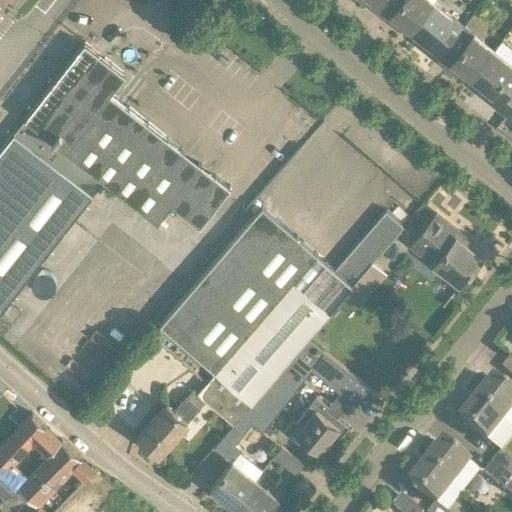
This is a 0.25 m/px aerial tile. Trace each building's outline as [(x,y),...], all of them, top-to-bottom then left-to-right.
[(361,0),(376,12),(385,0),(361,0)] [(433,0),(385,0),(376,12),(397,28),(401,22),(412,30),(435,1),(433,0)] [(435,1),(412,30),(422,37),(417,44),(437,60),(465,24),(435,1)] [(472,77),(495,48),(465,24),(437,60),(458,76),(462,70),(472,77)] [(0,311),(104,179),(158,222),(173,202),(201,225),(231,187),(125,103),(111,93),(127,73),(103,55),(86,41),(0,150),(0,311)] [(497,107),(511,88),(511,61),(495,48),(472,77),(482,85),(478,92),(497,107)] [(511,88),(497,107),(508,115),(511,109),(511,88)] [(217,371),(207,382),(243,412),(260,392),(307,337),(309,338),(344,293),(346,294),(357,281),(374,261),(404,224),(386,209),(335,267),(263,206),(161,323),(217,371)] [(461,284),(467,276),(484,254),(470,243),(472,240),(437,212),(411,245),(461,284)] [(388,273),(374,261),(357,281),(371,293),(388,273)] [(371,293),(357,281),(346,294),(360,306),(371,293)] [(340,390),(331,401),(342,410),(350,399),(357,404),(370,386),(309,338),(307,337),(260,392),(280,409),(312,369),(340,390)] [(503,370),(511,377),(511,359),(503,370)] [(506,425),(511,417),(511,395),(494,381),(477,402),(506,425)] [(160,453),(189,420),(207,400),(234,424),(242,415),(241,414),(243,412),(207,382),(199,392),(194,387),(176,408),(169,402),(141,432),(160,453)] [(241,414),(242,415),(252,423),(253,421),(264,430),(280,409),(260,392),(243,412),(241,414)] [(342,410),(331,401),(329,404),(317,395),(297,421),(293,418),(284,431),(299,442),(303,436),(314,444),(310,450),(322,460),(331,448),(325,443),(334,431),(340,436),(349,425),(337,416),(342,410)] [(461,422),(490,445),(506,425),(477,402),(461,422)] [(0,500),(4,497),(5,498),(17,486),(24,479),(11,467),(33,443),(46,455),(61,439),(32,413),(0,448),(0,500)] [(212,488),(234,505),(262,469),(240,452),(242,448),(236,443),(252,423),(242,415),(234,424),(215,446),(233,460),(212,488)] [(24,479),(17,486),(39,506),(73,467),(87,479),(96,469),(61,439),(46,455),(24,479)] [(297,473),(305,463),(283,445),(275,456),(297,473)] [(444,445),(427,466),(456,488),(473,468),(444,445)] [(511,463),(501,455),(492,466),(511,481),(511,463)] [(444,511),(457,511),(469,498),(456,488),(427,466),(411,486),(444,511)] [(511,483),(511,481),(492,466),(485,475),(506,492),(511,483)] [(266,511),(279,497),(255,479),(263,469),(262,469),(234,505),(242,511),(266,511)] [(420,511),(402,497),(394,507),(399,511),(420,511)]
